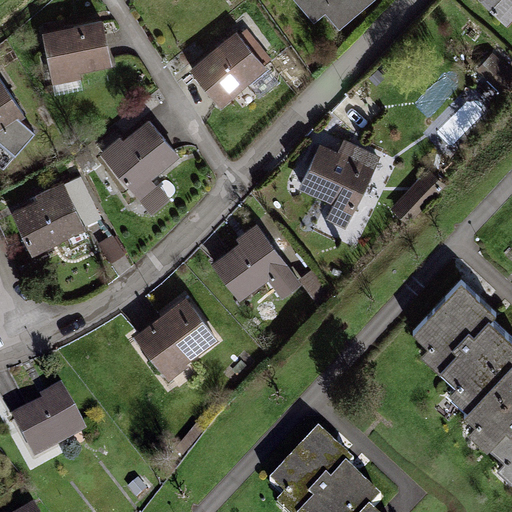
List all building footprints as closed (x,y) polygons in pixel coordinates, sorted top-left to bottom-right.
[(294,0),(325,35),(365,0),(294,0)] [(511,0),(475,0),(499,22),(511,7),(511,0)] [(105,19),(41,29),(50,83),(114,74),(105,19)] [(237,32),(188,73),(220,111),(269,71),(237,32)] [(0,76),(0,134),(26,118),(0,76)] [(147,118),(103,160),(137,197),(182,155),(147,118)] [(315,138),(293,186),(327,203),(317,224),(344,237),(383,156),(348,139),(343,151),(315,138)] [(68,182),(12,206),(34,257),(90,233),(68,182)] [(257,235),(214,269),(246,310),(268,293),(282,311),(304,294),(257,235)] [(498,316),(459,283),(412,339),(427,352),(418,362),(452,390),(442,402),(471,426),(464,434),(498,463),(491,472),(511,488),(511,365),(511,366),(511,365),(511,341),(491,324),(498,316)] [(183,293),(133,331),(171,380),(220,342),(183,293)] [(62,390),(7,417),(30,465),(86,439),(62,390)] [(316,434),(266,493),(288,511),(375,511),(380,506),(346,477),(354,466),(316,434)]
